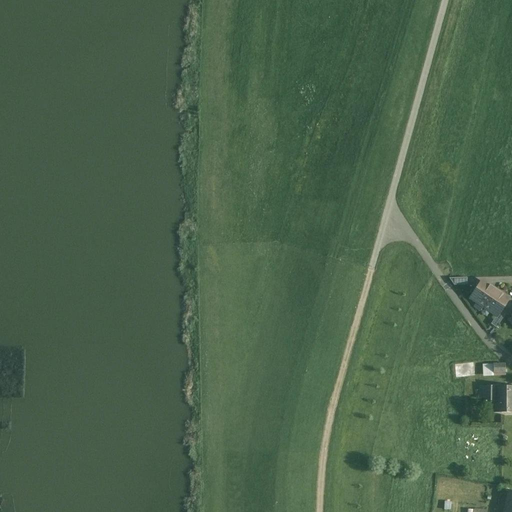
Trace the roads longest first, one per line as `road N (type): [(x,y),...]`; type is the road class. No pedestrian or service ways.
road 1 (track): [(321,511),(328,415),(385,216)]
road 2 (track): [(385,216),(440,0)]
